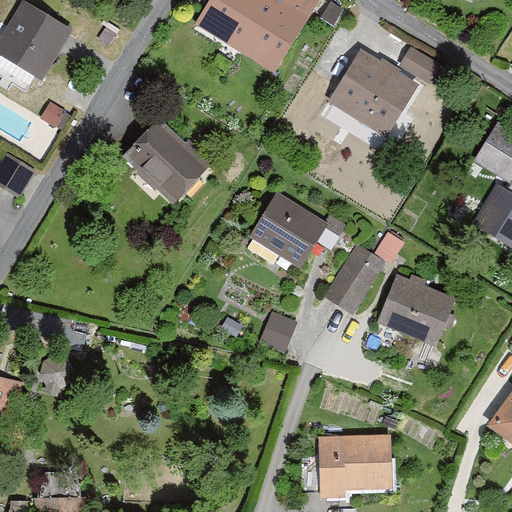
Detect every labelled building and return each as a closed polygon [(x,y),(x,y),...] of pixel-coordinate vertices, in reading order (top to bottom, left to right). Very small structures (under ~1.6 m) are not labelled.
[(73,26),(29,0),(20,0),(0,34),(0,55),(41,80),(73,26)] [(208,0),(195,23),(274,71),(317,0),(208,0)] [(418,81),(361,46),(328,99),(385,135),(418,81)] [(440,66),(411,49),(402,65),(431,82),(440,66)] [(511,127),(498,119),(474,159),(511,181),(511,186),(508,193),(498,187),(477,222),(511,243),(511,127)] [(157,125),(121,160),(166,205),(202,170),(157,125)] [(0,183),(21,196),(38,169),(9,151),(0,164),(0,183)] [(272,200),(247,243),(299,273),(324,229),(272,200)] [(383,265),(357,248),(327,296),(353,313),(383,265)] [(389,284),(372,330),(431,352),(448,306),(389,284)] [(274,308),(260,339),(285,350),(298,318),(274,308)] [(511,387),(486,423),(511,441),(511,387)] [(389,435),(318,436),(319,493),(346,492),(346,485),(390,485),(389,435)]
